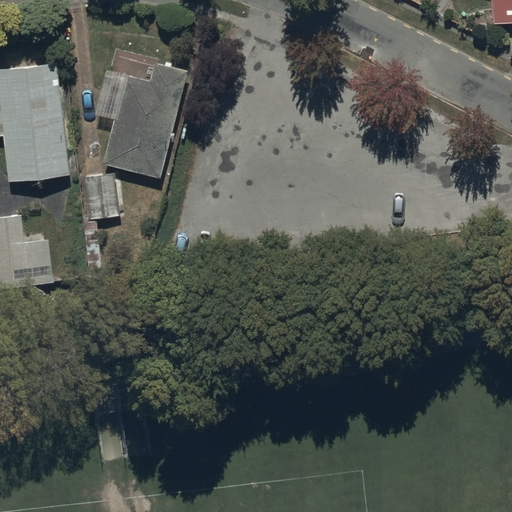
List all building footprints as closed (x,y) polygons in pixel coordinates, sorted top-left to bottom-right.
[(511,0),(493,0),(496,27),(511,25),(511,0)] [(58,55),(0,61),(0,128),(4,128),(9,173),(71,166),(58,55)] [(125,67),(104,154),(159,170),(187,63),(157,55),(152,74),(125,67)] [(120,210),(115,167),(84,171),(89,214),(120,210)] [(19,208),(0,209),(0,280),(49,277),(45,234),(21,236),(19,208)]
